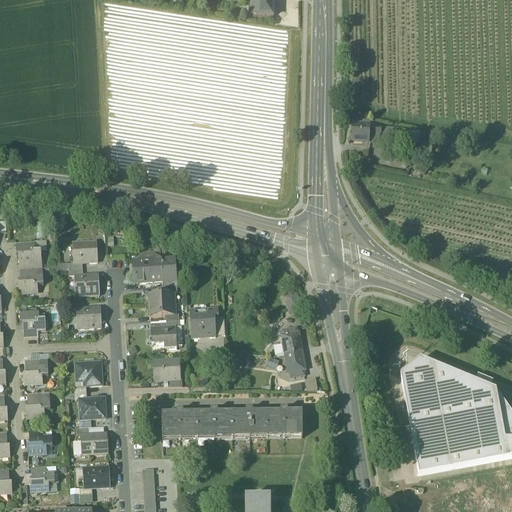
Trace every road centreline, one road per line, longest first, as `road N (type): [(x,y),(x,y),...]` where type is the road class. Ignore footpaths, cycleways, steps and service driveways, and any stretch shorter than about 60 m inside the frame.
road 1 (secondary): [(0,178),(183,209),(325,249)]
road 2 (residential): [(368,511),(325,249)]
road 3 (track): [(106,193),(95,0)]
road 4 (residential): [(122,511),(115,346)]
road 5 (primary): [(321,0),(321,157)]
road 6 (primary): [(406,281),(355,227),(321,157)]
